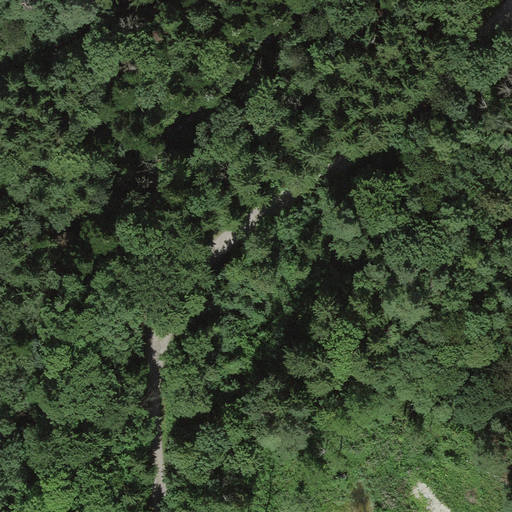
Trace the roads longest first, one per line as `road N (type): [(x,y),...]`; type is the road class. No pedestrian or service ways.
road 1 (track): [(160,511),(149,440),(159,304),(201,253),(409,123),(511,9)]
road 2 (track): [(0,46),(133,0)]
